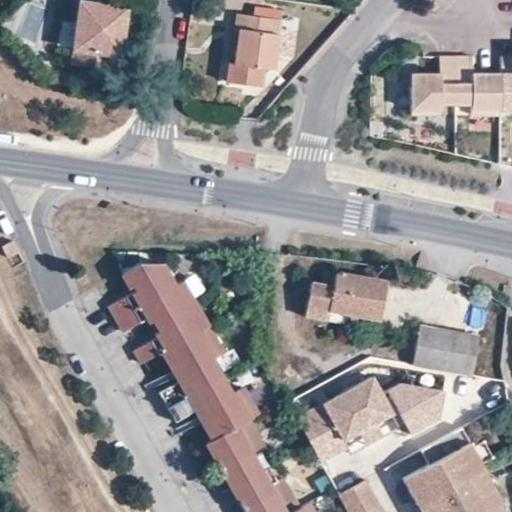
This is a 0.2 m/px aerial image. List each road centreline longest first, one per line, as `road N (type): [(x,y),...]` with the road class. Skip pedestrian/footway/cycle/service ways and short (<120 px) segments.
road 1 (residential): [(171,511),(64,315),(28,231)]
road 2 (residential): [(389,0),(324,80),(299,201)]
road 3 (tertiary): [(299,201),(511,242)]
road 4 (residential): [(170,0),(152,128)]
road 5 (tertiary): [(178,182),(299,201)]
